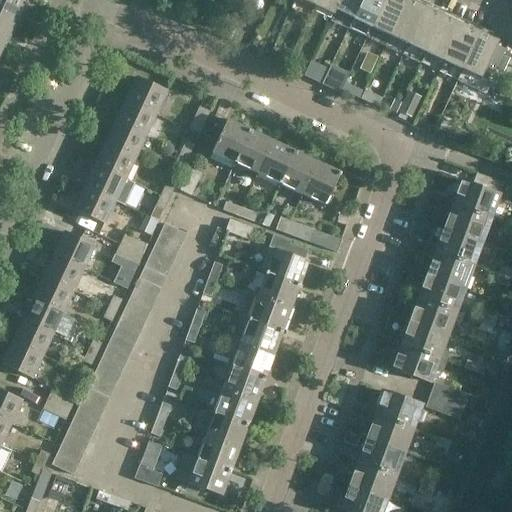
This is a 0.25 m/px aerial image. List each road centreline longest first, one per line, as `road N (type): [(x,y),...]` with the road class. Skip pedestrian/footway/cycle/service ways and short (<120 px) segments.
road 1 (residential): [(266,511),(400,143),(107,0)]
road 2 (unclassified): [(6,221),(86,47),(93,0)]
